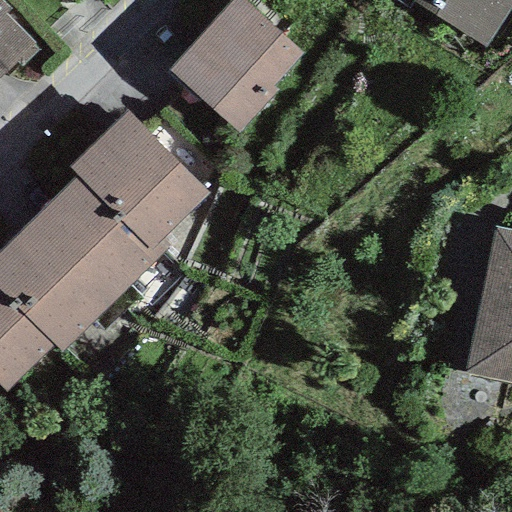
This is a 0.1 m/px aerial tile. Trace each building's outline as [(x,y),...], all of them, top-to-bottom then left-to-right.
[(302,53),(242,0),(232,0),(169,72),(237,134),(276,91),(272,87),(302,53)] [(511,3),(511,0),(410,0),(484,47),(511,3)] [(0,76),(15,61),(20,66),(35,52),(29,46),(32,43),(2,14),(6,10),(0,3),(0,76)] [(127,111),(69,168),(76,176),(148,251),(161,240),(208,193),(127,111)] [(28,226),(105,308),(151,263),(169,247),(161,240),(148,251),(76,176),(28,226)] [(0,292),(52,346),(61,354),(105,308),(28,226),(0,253),(0,292)] [(511,230),(495,227),(464,373),(511,382),(511,230)] [(0,386),(5,391),(52,346),(0,292),(0,386)]
